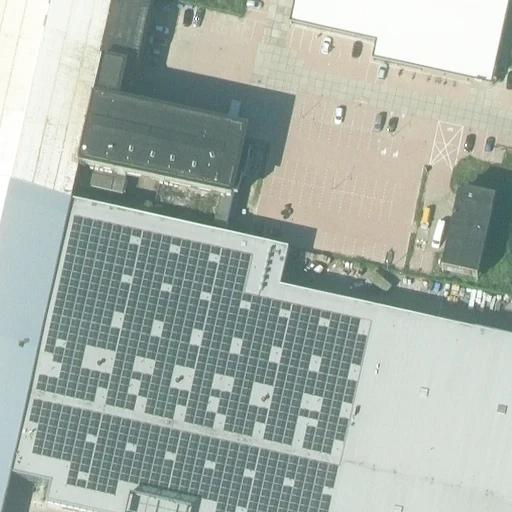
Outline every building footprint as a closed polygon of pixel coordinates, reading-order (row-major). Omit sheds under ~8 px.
[(0,0),(0,189),(71,206),(75,186),(123,197),(126,181),(159,188),(153,215),(225,231),(245,139),(128,113),(130,104),(131,100),(131,96),(129,92),(128,91),(126,89),(121,87),(124,75),(126,76),(129,76),(131,76),(133,75),(135,74),(137,73),(137,72),(138,71),(139,69),(153,0),(0,0)] [(294,0),(290,24),(377,43),(373,60),(420,70),(424,53),(484,66),(495,69),(510,0),(294,0)] [(494,69),(425,54),(420,70),(492,85),(494,69)] [(0,498),(6,500),(10,480),(50,489),(46,509),(59,511),(329,511),(362,372),(368,342),(375,313),(280,292),(289,254),(287,254),(71,206),(0,189),(0,498)] [(445,274),(471,279),(488,202),(462,196),(445,274)] [(362,372),(329,511),(511,511),(511,342),(417,322),(416,321),(416,322),(375,313),(368,342),(362,372)]
